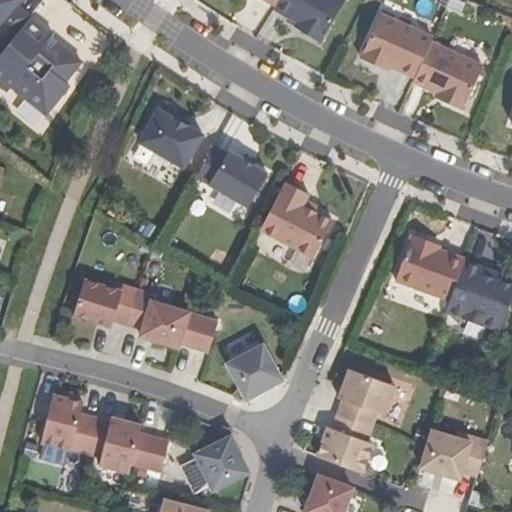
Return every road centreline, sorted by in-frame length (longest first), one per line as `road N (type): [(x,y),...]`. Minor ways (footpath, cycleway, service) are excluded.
road 1 (residential): [(126,0),(402,160)]
road 2 (residential): [(275,435),(402,160)]
road 3 (residential): [(0,346),(164,389),(275,435)]
